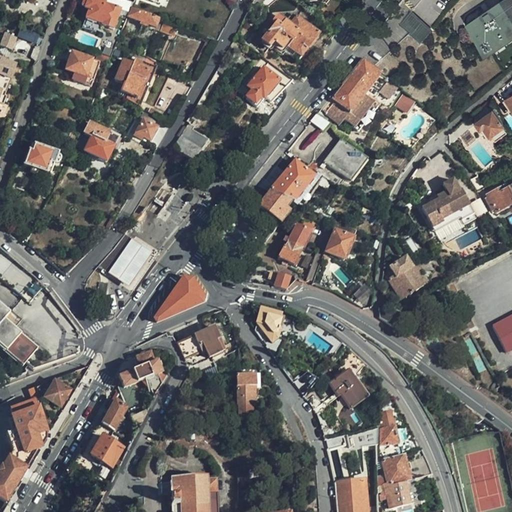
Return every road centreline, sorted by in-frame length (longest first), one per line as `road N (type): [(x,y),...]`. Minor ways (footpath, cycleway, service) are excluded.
road 1 (unclassified): [(65,291),(118,227),(241,0)]
road 2 (primary): [(180,251),(382,0)]
road 3 (residential): [(293,301),(384,371),(420,428),(450,511)]
road 4 (residential): [(293,301),(334,303),(511,429)]
road 5 (residential): [(227,291),(240,324),(309,422),(325,511)]
road 6 (residential): [(125,511),(125,463),(178,362),(161,344),(116,350)]
road 7 (residential): [(0,183),(64,0)]
road 8 (primary): [(26,511),(116,350)]
